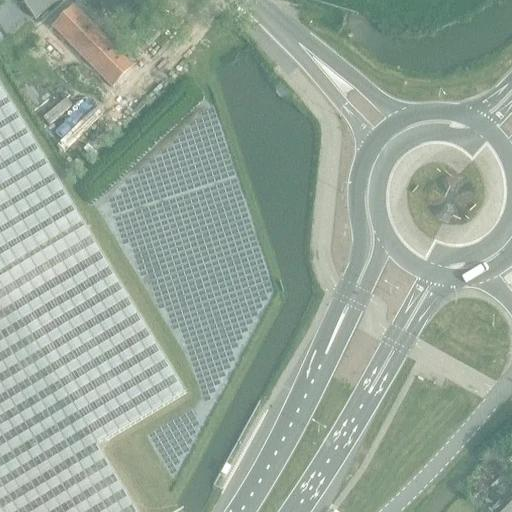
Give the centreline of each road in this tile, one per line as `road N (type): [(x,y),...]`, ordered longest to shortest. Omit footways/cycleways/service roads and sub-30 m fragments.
road 1 (primary): [(352,296),(238,511)]
road 2 (primary): [(301,511),(398,338)]
road 3 (unclassified): [(511,379),(388,511)]
road 4 (primary): [(373,144),(358,177),(363,241),(352,296)]
